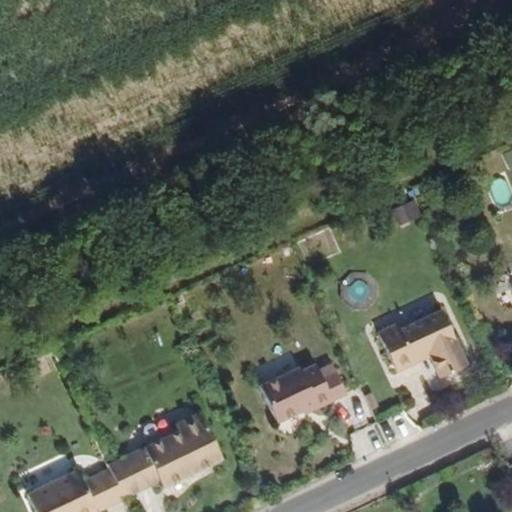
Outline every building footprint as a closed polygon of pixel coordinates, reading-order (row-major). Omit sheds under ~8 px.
[(437,384),(466,371),(440,317),(398,336),(395,330),(374,340),(395,381),(413,372),(409,362),(426,355),(429,364),(437,384)] [(413,372),(429,364),(426,355),(409,362),(413,372)] [(312,411),(314,416),(345,402),(330,370),(317,375),(314,369),(299,375),(298,372),(256,391),(273,429),(299,417),(312,411)] [(369,417),(377,414),(368,398),(361,401),(369,417)] [(299,417),(301,422),(314,416),(312,411),(299,417)] [(156,489),(159,494),(218,466),(197,419),(170,429),(174,440),(105,470),(109,477),(122,504),(156,489)] [(25,497),(31,511),(104,511),(122,504),(109,477),(81,489),(74,475),(25,497)]
